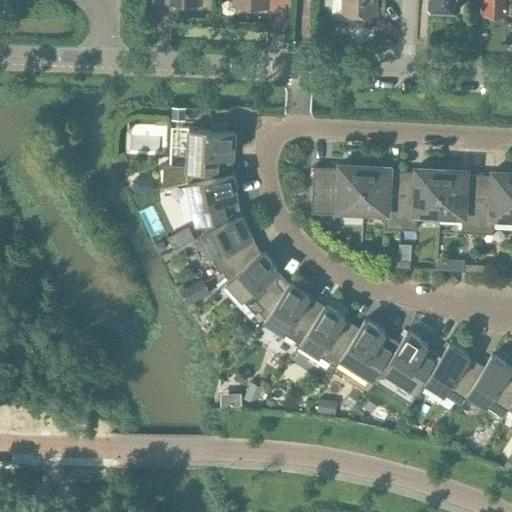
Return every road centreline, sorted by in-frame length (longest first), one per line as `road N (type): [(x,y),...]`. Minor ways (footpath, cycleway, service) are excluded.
road 1 (residential): [(511,303),(393,293),(311,256),(282,222),(263,161),(269,143),(298,129)]
road 2 (residential): [(0,53),(300,67)]
road 3 (residential): [(493,511),(339,465),(235,453)]
road 4 (residential): [(0,445),(235,453)]
road 5 (residential): [(298,129),(511,139)]
road 6 (residential): [(300,67),(511,77)]
